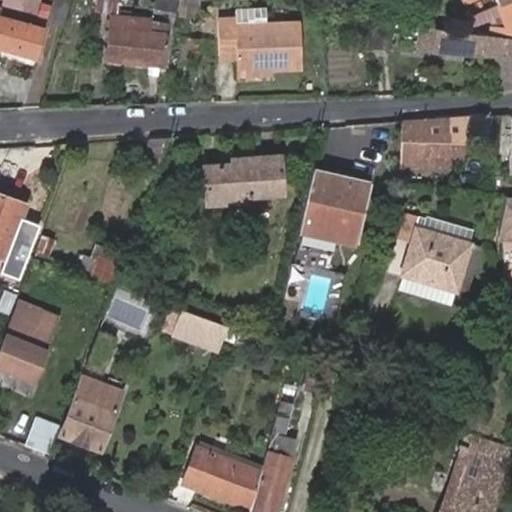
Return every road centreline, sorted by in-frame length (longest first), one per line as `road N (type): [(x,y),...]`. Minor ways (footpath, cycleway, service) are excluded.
road 1 (residential): [(511,101),(0,125)]
road 2 (residential): [(0,460),(138,511)]
